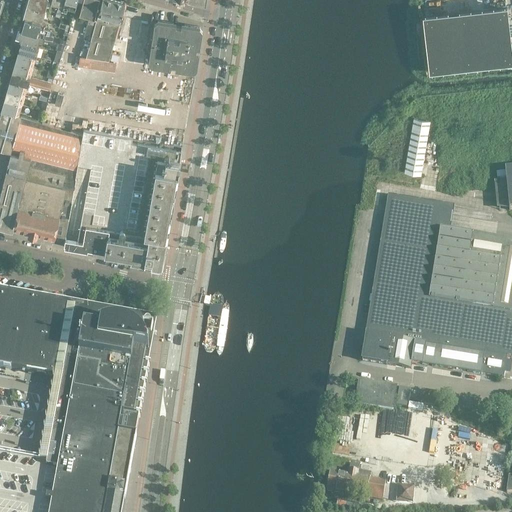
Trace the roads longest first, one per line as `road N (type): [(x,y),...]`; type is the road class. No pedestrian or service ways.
road 1 (unknown): [(511,383),(351,361),(345,340),(368,201)]
road 2 (secondary): [(175,287),(143,511)]
road 3 (secondary): [(155,511),(187,290)]
road 4 (unknown): [(65,260),(86,146),(109,148),(101,203)]
road 5 (secondary): [(187,290),(216,125)]
road 6 (secondary): [(203,124),(175,287)]
